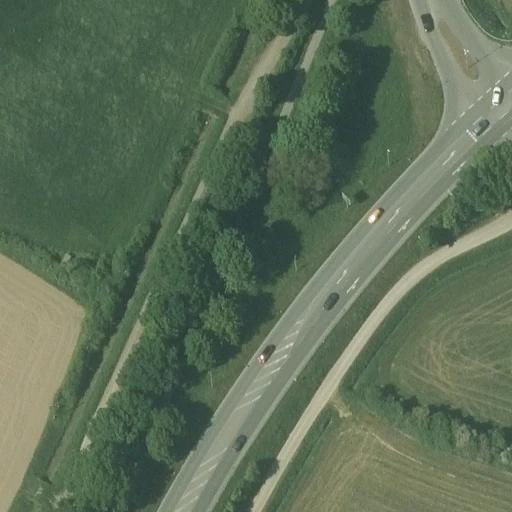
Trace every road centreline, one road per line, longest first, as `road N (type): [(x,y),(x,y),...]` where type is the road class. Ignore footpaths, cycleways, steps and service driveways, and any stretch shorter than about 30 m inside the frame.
road 1 (track): [(307,0),(241,115),(63,511)]
road 2 (primary): [(183,511),(251,397),(371,251),(502,111)]
road 3 (unclassified): [(253,511),(380,311),(430,262),(511,222)]
road 4 (tertiary): [(502,111),(454,48),(433,0)]
